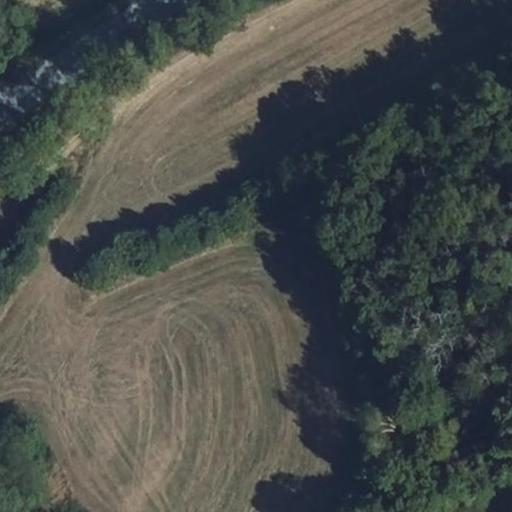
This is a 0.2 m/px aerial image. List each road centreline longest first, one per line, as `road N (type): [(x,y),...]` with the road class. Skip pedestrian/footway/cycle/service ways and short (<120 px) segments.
road 1 (secondary): [(0,106),(70,51),(163,0)]
road 2 (track): [(409,511),(463,450),(511,414)]
